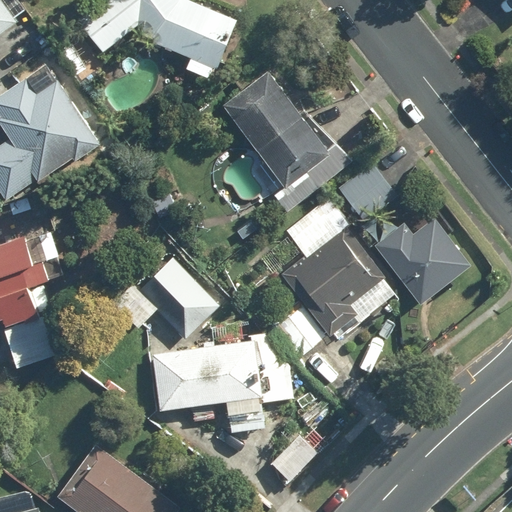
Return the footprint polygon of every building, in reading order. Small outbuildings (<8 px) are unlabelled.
[(0,0),(0,35),(24,17),(10,0),(0,0)] [(106,0),(86,17),(110,48),(143,18),(168,44),(197,56),(194,64),(216,73),(220,61),(228,64),(246,16),(199,0),(106,0)] [(276,65),(228,102),(294,186),(341,149),(276,65)] [(12,73),(0,81),(0,180),(13,199),(106,133),(68,79),(46,94),(34,77),(22,86),(12,73)] [(379,157),(341,185),(366,219),(404,191),(379,157)] [(340,338),(405,289),(336,199),(295,230),(314,255),(290,273),(340,338)] [(412,219),(383,242),(428,301),(479,262),(443,216),(422,232),(412,219)] [(0,318),(11,315),(14,324),(47,314),(39,285),(59,279),(45,232),(0,245),(0,318)] [(176,252),(141,285),(190,337),(225,303),(176,252)] [(330,335),(301,304),(279,324),(308,355),(330,335)] [(278,344),(160,352),(168,402),(235,401),(236,428),(269,424),(267,401),(296,398),(294,362),(278,344)] [(107,442),(67,493),(91,511),(190,511),(192,509),(107,442)]
